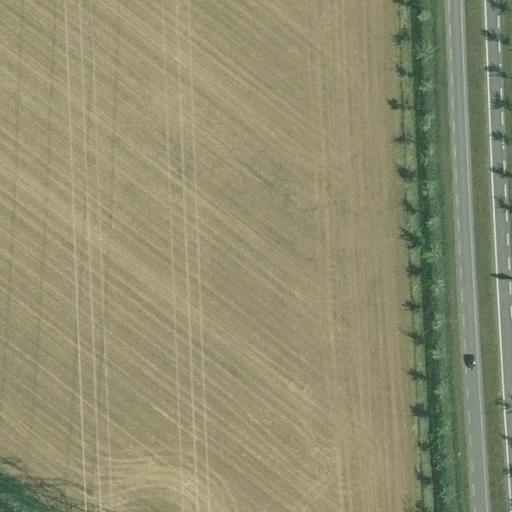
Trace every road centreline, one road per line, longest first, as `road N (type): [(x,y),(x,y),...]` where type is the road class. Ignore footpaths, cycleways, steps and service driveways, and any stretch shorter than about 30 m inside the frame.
road 1 (primary): [(455,0),(484,511)]
road 2 (primary): [(511,400),(492,0)]
